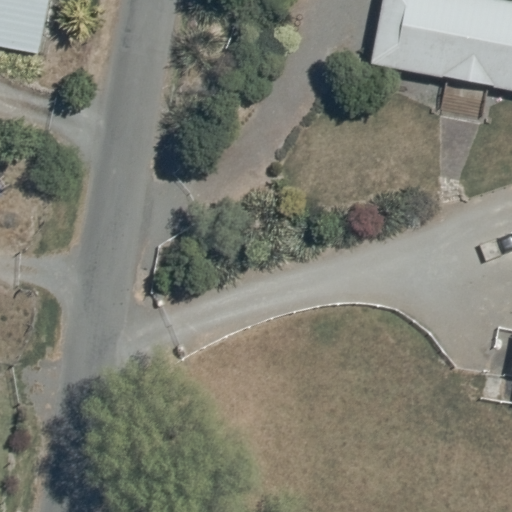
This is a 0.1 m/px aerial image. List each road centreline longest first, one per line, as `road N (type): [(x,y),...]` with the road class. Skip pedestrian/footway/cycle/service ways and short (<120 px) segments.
road 1 (residential): [(100,321),(157,0)]
road 2 (residential): [(100,321),(68,511)]
